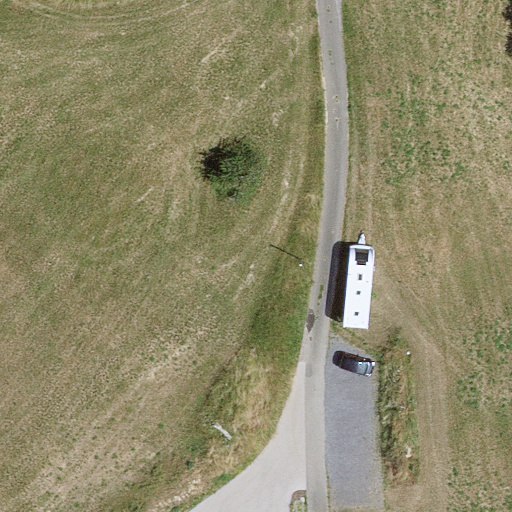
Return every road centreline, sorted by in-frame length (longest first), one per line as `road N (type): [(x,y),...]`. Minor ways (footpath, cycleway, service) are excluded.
road 1 (motorway): [(88,511),(511,204)]
road 2 (track): [(319,511),(312,435),(339,96),(326,0)]
road 3 (motorway): [(404,0),(0,261)]
